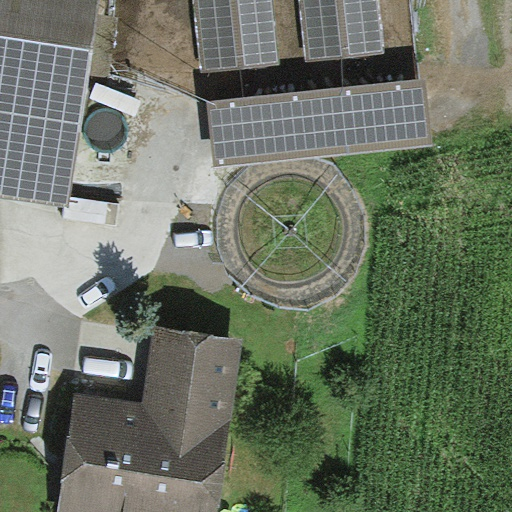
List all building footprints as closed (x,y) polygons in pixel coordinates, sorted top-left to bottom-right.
[(0,0),(0,188),(64,199),(94,0),(0,0)] [(193,0),(200,65),(278,58),(274,0),(193,0)] [(377,0),(301,0),(309,59),(384,51),(377,0)] [(423,79),(210,103),(217,165),(430,142),(423,79)] [(71,507),(108,511),(202,511),(226,344),(159,334),(148,415),(85,406),(71,507)]
